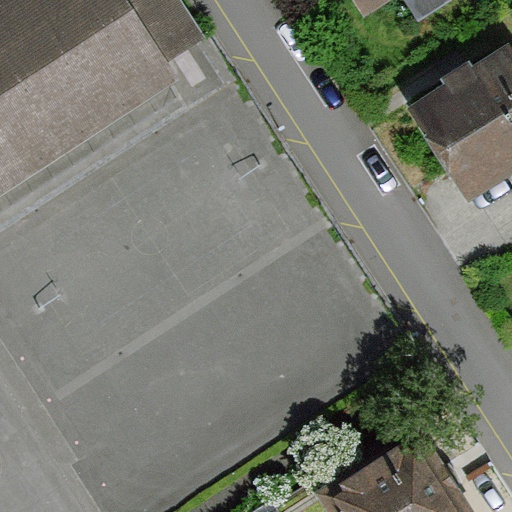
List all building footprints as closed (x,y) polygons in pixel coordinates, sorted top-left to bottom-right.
[(0,0),(0,194),(175,78),(164,61),(202,36),(178,0),(0,0)] [(354,0),(363,12),(381,0),(403,0),(415,18),(442,0),(354,0)] [(511,50),(507,42),(407,104),(467,198),(511,169),(511,50)] [(470,511),(417,428),(320,490),(331,507),(333,511),(470,511)] [(322,511),(331,507),(320,490),(314,481),(275,507),(270,499),(250,511),(322,511)]
